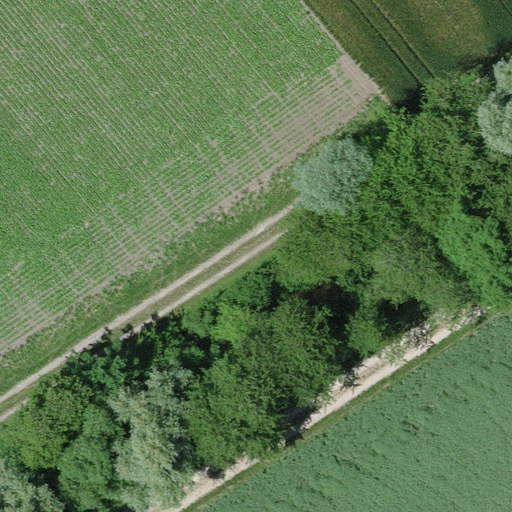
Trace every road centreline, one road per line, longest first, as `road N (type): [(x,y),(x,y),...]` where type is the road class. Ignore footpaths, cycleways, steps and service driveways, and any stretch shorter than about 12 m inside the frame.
road 1 (track): [(511,58),(0,398)]
road 2 (track): [(191,511),(511,298)]
